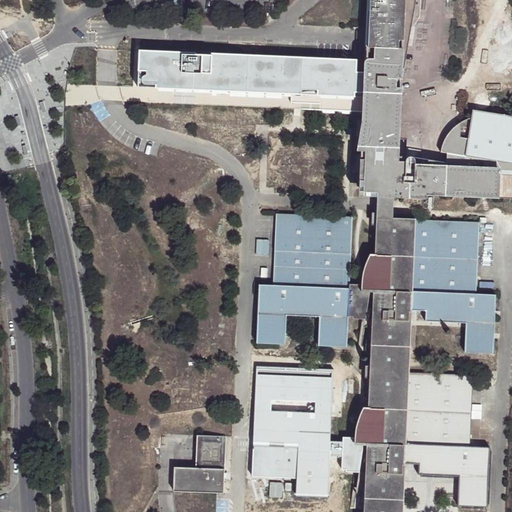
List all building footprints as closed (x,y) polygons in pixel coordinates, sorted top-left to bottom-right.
[(411,310),(416,220),(397,219),(397,208),(397,197),(402,196),(402,193),(406,193),(414,194),(414,195),(421,196),(421,194),(433,194),(433,196),(439,196),(440,195),(451,195),(450,197),(457,197),(458,196),(468,196),(468,198),(475,198),(475,196),(487,197),(486,198),(494,198),(493,197),(498,197),(504,198),(504,199),(511,199),(511,198),(511,197),(511,116),(510,116),(501,115),(473,110),(472,118),(466,119),(458,124),(451,130),(446,137),(440,151),(447,152),(446,166),(415,164),(415,163),(416,160),(414,157),(411,156),(408,156),(406,159),(407,139),(400,138),(401,108),(404,76),(405,62),(413,17),(416,0),(366,0),(364,73),(356,73),(357,60),(211,54),(211,55),(196,54),(196,53),(140,51),(138,87),(218,91),(218,93),(301,96),(301,90),(320,90),(319,95),(364,97),(362,127),(364,127),(364,129),(362,129),(361,146),(364,145),(364,147),(361,147),(361,164),(363,164),(363,166),(361,166),(360,194),(376,195),(375,208),(375,212),(376,213),(374,254),(370,254),(366,263),(362,277),(361,289),(356,289),(356,297),(366,297),(363,319),(372,320),(368,406),(365,406),(360,416),(356,429),(355,442),(354,444),(354,445),(366,446),(366,452),(363,511),(406,511),(409,467),(409,462),(412,373),(415,315),(411,315),(411,310)] [(356,297),(356,289),(349,288),(352,217),(277,214),(273,284),(259,284),(257,343),(286,344),(287,315),(319,317),(318,345),(347,348),(348,317),(353,317),(353,318),(363,319),(366,297),(356,297)] [(479,223),(416,220),(411,310),(426,311),(425,321),(466,323),(465,352),(493,354),(495,295),(476,294),(479,223)] [(268,267),(260,266),(259,281),(268,281),(268,267)] [(354,444),(355,442),(330,441),(333,369),(256,366),(252,477),(296,479),(296,494),(328,495),(329,456),(342,457),(342,469),(346,470),(346,472),(357,472),(357,470),(360,470),(363,452),(354,451),(354,445),(354,444)] [(412,373),(409,462),(422,462),(421,474),(462,476),(461,505),(489,507),(492,446),(471,446),(474,374),(412,373)] [(198,436),(197,468),(224,469),(226,437),(198,436)] [(173,466),(172,491),(223,493),(224,469),(197,468),(173,466)] [(255,487),(254,511),(270,511),(271,487),(255,487)]
